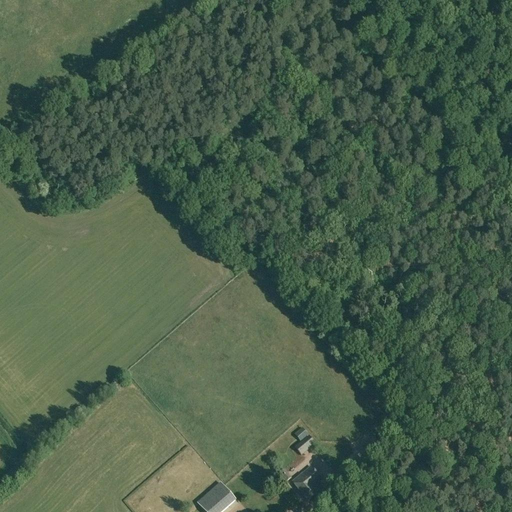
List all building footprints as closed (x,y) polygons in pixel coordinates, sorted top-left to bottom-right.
[(321,296),(323,304),(351,300),(350,292),(321,296)] [(294,434),(300,442),(308,435),(302,428),(294,434)] [(295,448),(301,455),(315,444),(309,436),(295,448)] [(360,449),(366,456),(380,444),(375,438),(360,449)] [(303,459),(310,466),(322,455),(315,448),(303,459)] [(354,466),(355,466),(356,466),(356,465),(357,465),(357,464),(358,464),(358,463),(358,462),(359,461),(359,459),(358,459),(358,458),(358,457),(357,456),(356,456),(355,455),(354,455),(353,455),(350,457),(349,458),(349,459),(349,460),(349,461),(349,462),(349,463),(350,465),(353,466),(354,466)] [(292,483),(308,501),(319,492),(315,487),(322,481),(311,467),(292,483)] [(279,474),(286,482),(291,477),(285,469),(279,474)] [(331,478),(337,483),(346,475),(341,469),(331,478)] [(196,504),(202,511),(220,511),(234,500),(219,483),(196,504)]
